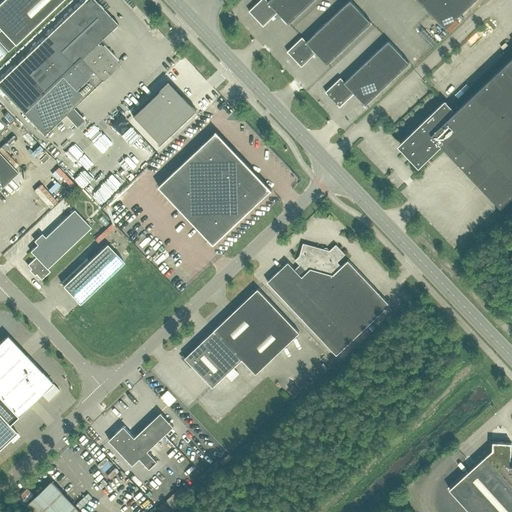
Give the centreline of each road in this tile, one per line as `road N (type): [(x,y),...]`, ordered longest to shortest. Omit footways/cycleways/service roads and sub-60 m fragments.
road 1 (unclassified): [(103,390),(335,170)]
road 2 (tertiary): [(511,356),(335,170)]
road 3 (unknown): [(328,162),(504,0)]
road 4 (tertiary): [(335,170),(193,20)]
road 5 (unclassified): [(103,390),(0,280)]
